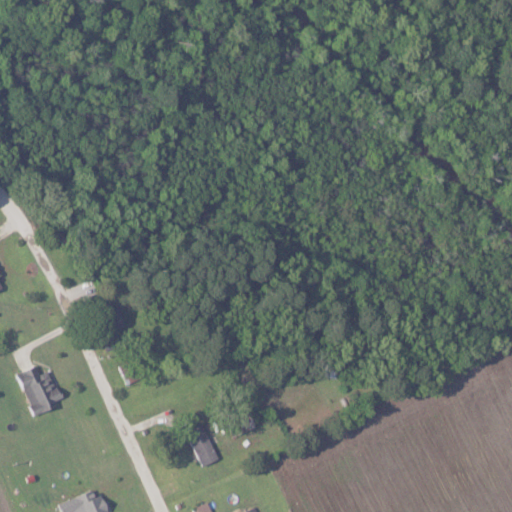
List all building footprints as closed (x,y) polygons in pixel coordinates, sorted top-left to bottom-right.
[(45,370),(35,374),(32,365),(12,372),(27,413),(57,402),(45,370)] [(218,423),(224,437),(250,426),(245,412),(218,423)] [(182,432),(198,466),(215,459),(199,424),(182,432)] [(53,503),(56,511),(67,511),(69,511),(68,511),(103,511),(97,494),(91,496),(88,489),(53,503)] [(207,511),(204,502),(187,508),(188,511),(207,511)]
